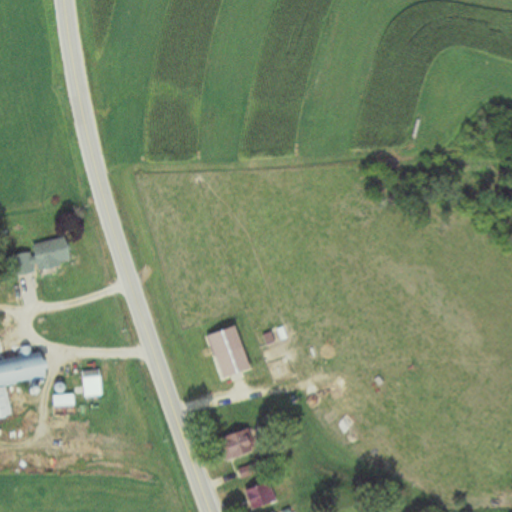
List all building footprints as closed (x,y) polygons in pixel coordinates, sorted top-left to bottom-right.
[(26,245),(27,251),(6,256),(10,275),(65,264),(60,238),(26,245)] [(230,326),(203,336),(219,378),(245,369),(230,326)] [(0,417),(8,416),(2,386),(42,379),(38,353),(0,359),(0,417)] [(216,438),(223,459),(252,450),(245,428),(216,438)] [(239,492),(247,511),(248,511),(274,501),(265,481),(239,492)]
